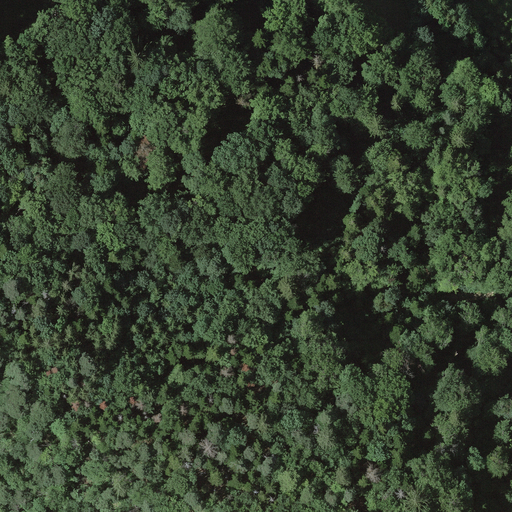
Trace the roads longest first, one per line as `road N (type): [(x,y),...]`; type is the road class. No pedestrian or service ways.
road 1 (track): [(223,295),(369,292),(511,302)]
road 2 (track): [(0,207),(54,248),(94,265),(161,287),(223,295)]
road 3 (track): [(194,511),(0,383)]
